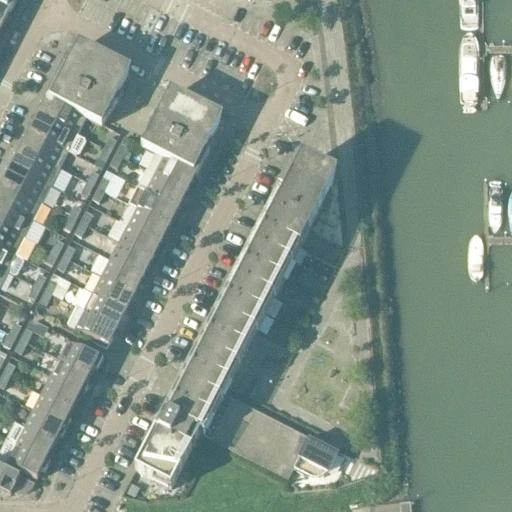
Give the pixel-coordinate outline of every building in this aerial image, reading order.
[(0,0),(0,10),(7,14),(10,15),(17,0),(0,0)] [(74,53),(71,61),(67,68),(66,68),(61,78),(58,77),(46,101),(49,103),(85,122),(101,130),(117,107),(114,105),(123,87),(127,80),(74,53)] [(211,142),(215,135),(218,127),(166,100),(162,107),(153,125),(150,124),(140,150),(154,157),(193,177),(196,178),(209,154),(206,152),(211,143),(211,142)] [(85,122),(49,103),(40,119),(77,138),(85,122)] [(84,142),(77,138),(40,119),(31,137),(68,155),(75,159),(79,158),(85,145),(84,142)] [(68,155),(31,137),(23,154),(59,172),(68,155)] [(109,140),(103,152),(110,155),(116,144),(109,140)] [(128,150),(120,146),(115,158),(122,161),(128,150)] [(110,155),(103,152),(97,163),(105,167),(110,155)] [(59,172),(23,154),(14,172),(50,190),(59,172)] [(193,177),(154,157),(146,173),(185,193),(193,177)] [(122,161),(115,158),(109,169),(116,173),(122,161)] [(50,190),(14,172),(5,188),(42,207),(50,190)] [(185,193),(146,173),(137,190),(176,210),(185,193)] [(256,337),(264,321),(330,192),(294,174),(173,411),(168,410),(155,434),(135,474),(171,492),(199,438),(288,483),(293,473),(309,442),(225,399),(256,337)] [(91,175),(86,186),(93,190),(99,178),(91,175)] [(103,180),(97,192),(104,195),(110,184),(103,180)] [(93,190),(86,186),(80,197),(87,201),(93,190)] [(42,207),(5,188),(0,198),(0,207),(33,225),(42,207)] [(176,210),(137,190),(128,207),(167,228),(169,229),(173,220),(172,219),(176,210)] [(104,195),(97,192),(91,203),(99,207),(104,195)] [(33,225),(0,207),(0,228),(24,241),(33,225)] [(159,245),(167,228),(128,207),(119,225),(127,229),(159,245)] [(74,209),(68,220),(75,224),(81,213),(74,209)] [(85,215),(79,226),(87,230),(92,219),(85,215)] [(75,224),(68,220),(62,232),(70,235),(75,224)] [(87,230),(79,226),(74,237),(81,241),(87,230)] [(24,241),(0,228),(0,251),(15,259),(24,241)] [(150,262),(159,245),(127,229),(118,246),(150,262)] [(56,243),(50,255),(58,258),(63,247),(56,243)] [(150,262),(118,246),(110,263),(141,279),(150,262)] [(75,253),(68,249),(62,261),(69,264),(75,253)] [(15,259),(0,251),(0,272),(1,273),(13,279),(17,278),(23,266),(22,263),(15,259)] [(58,258),(50,255),(45,266),(52,270),(58,258)] [(69,264),(62,261),(56,272),(63,276),(69,264)] [(141,279),(110,263),(101,280),(132,296),(141,279)] [(39,278),(33,289),(40,293),(46,281),(39,278)] [(132,296),(101,280),(92,298),(123,314),(132,296)] [(57,287),(50,284),(44,295),(52,299),(57,287)] [(40,293),(33,289),(27,300),(34,304),(40,293)] [(114,331),(123,314),(92,298),(82,293),(74,310),(76,311),(114,331)] [(52,299),(44,295),(38,306),(46,310),(52,299)] [(110,339),(114,331),(76,311),(67,329),(93,342),(92,344),(106,352),(112,340),(110,339)] [(14,326),(9,337),(16,340),(21,330),(14,326)] [(33,336),(25,332),(20,343),(27,346),(33,336)] [(16,340),(9,337),(2,349),(10,352),(16,340)] [(27,346),(20,343),(14,355),(21,358),(27,346)] [(103,360),(88,353),(87,355),(68,345),(59,363),(90,378),(94,371),(97,372),(103,360)] [(90,378),(59,363),(50,380),(84,397),(88,389),(85,388),(90,378)] [(8,366),(2,377),(9,381),(15,370),(8,366)] [(9,381),(2,377),(0,381),(0,390),(3,392),(9,381)] [(84,397),(50,380),(41,397),(72,413),(77,405),(79,406),(84,397)] [(72,413),(41,397),(32,415),(66,432),(71,423),(68,422),(72,413)] [(66,432),(32,415),(25,411),(16,428),(54,448),(59,439),(62,441),(66,432)] [(50,456),(54,448),(16,428),(14,427),(5,445),(48,467),(53,458),(50,456)] [(324,450),(309,442),(293,473),(307,481),(313,482),(318,482),(323,480),(326,476),(330,469),(339,452),(326,446),(324,450)] [(48,467),(5,445),(0,454),(0,463),(37,483),(41,473),(44,475),(48,467)] [(34,487),(0,469),(0,493),(10,499),(12,495),(13,496),(18,498),(22,498),(26,496),(30,494),(33,490),(34,487)]
